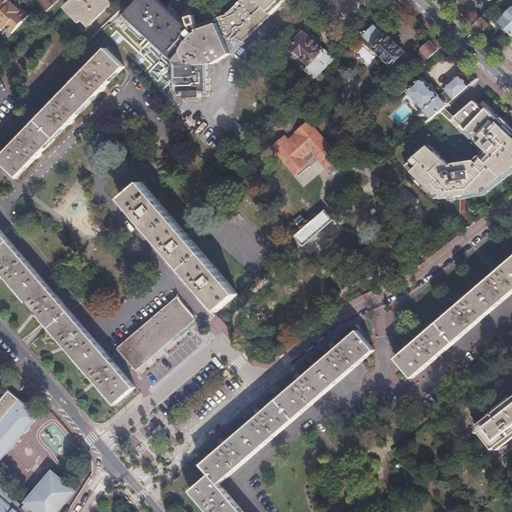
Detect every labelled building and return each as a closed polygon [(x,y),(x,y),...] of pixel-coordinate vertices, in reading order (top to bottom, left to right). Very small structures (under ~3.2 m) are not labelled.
[(0,0),(0,24),(5,29),(6,28),(13,34),(30,16),(22,9),(20,11),(12,3),(13,2),(10,0),(0,0)] [(40,0),(38,3),(46,12),(58,0),(40,0)] [(76,8),(91,23),(111,4),(107,0),(73,0),(69,4),(75,10),(76,8)] [(176,60),(177,97),(203,96),(203,93),(209,93),(208,64),(213,62),(214,63),(234,56),(229,45),(235,38),(243,43),(272,13),(285,0),(237,0),(225,14),(217,17),(195,25),(194,23),(189,23),(187,26),(159,0),(140,0),(127,15),(176,60)] [(382,11),(385,7),(392,0),(371,0),(382,11)] [(391,13),(401,5),(395,0),(392,0),(385,7),(391,13)] [(511,8),(498,22),(511,35),(511,8)] [(483,16),(481,18),(488,25),(490,23),(483,16)] [(481,18),(473,26),(480,32),(488,25),(481,18)] [(375,46),(398,68),(411,56),(388,33),(387,35),(375,23),(365,34),(376,45),(375,46)] [(305,69),(314,78),(334,58),(304,32),(303,33),(298,28),(289,37),(295,42),(290,47),(309,64),(305,69)] [(427,60),(443,45),(436,38),(420,52),(427,60)] [(0,158),(0,159),(19,177),(125,66),(106,48),(0,158)] [(359,54),(370,67),(376,61),(364,49),(359,54)] [(454,98),(470,84),(462,73),(445,87),(454,98)] [(403,96),(427,121),(448,103),(423,77),(403,96)] [(439,192),(444,197),(483,192),(486,190),(483,188),(487,185),(489,187),(511,168),(511,130),(487,107),(485,109),(475,100),(456,117),(468,129),(467,130),(491,153),(484,160),(482,159),(477,164),(475,162),(476,159),(454,162),(451,164),(430,144),(407,164),(437,193),(439,192)] [(400,128),(415,116),(405,103),(389,115),(400,128)] [(317,149),(320,153),(332,165),(343,153),(310,120),(299,131),(301,133),(292,141),(287,137),(276,148),(301,173),(313,162),(312,161),(308,158),(317,149)] [(253,138),(263,128),(260,124),(255,129),(251,130),(248,127),(245,130),(253,138)] [(227,143),(238,153),(244,147),(233,137),(227,143)] [(312,161),(320,153),(317,149),(308,158),(312,161)] [(216,163),(222,169),(232,158),(224,150),(216,158),(219,160),(216,163)] [(197,287),(217,309),(218,311),(239,293),(141,181),(121,199),(134,214),(164,248),(197,287)] [(326,210),(296,236),(304,245),(334,218),(326,210)] [(303,216),(295,221),(300,228),(308,223),(303,216)] [(0,268),(115,403),(135,386),(0,228),(0,268)] [(395,358),(413,378),(511,293),(511,259),(490,278),(457,306),(421,337),(395,358)] [(118,349),(135,368),(194,316),(177,297),(118,349)] [(211,473),(220,484),(376,350),(358,330),(335,350),(302,379),(261,414),(225,444),(203,464),(211,473)] [(11,391),(0,403),(0,511),(23,511),(12,502),(13,501),(0,490),(0,461),(39,416),(11,391)] [(511,397),(475,426),(493,449),(511,433),(511,397)] [(63,511),(79,493),(54,472),(26,504),(35,511),(63,511)] [(244,511),(220,484),(211,473),(191,490),(209,511),(244,511)]
